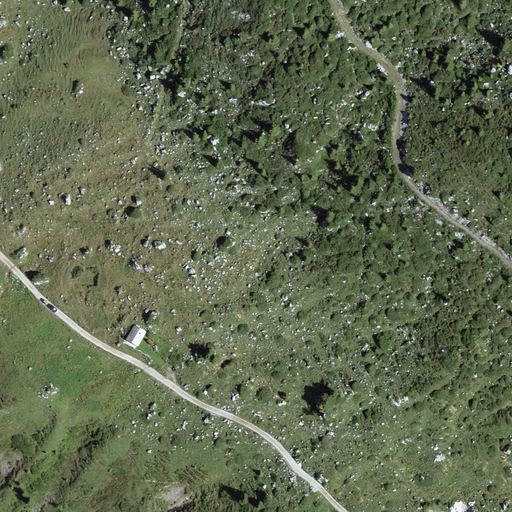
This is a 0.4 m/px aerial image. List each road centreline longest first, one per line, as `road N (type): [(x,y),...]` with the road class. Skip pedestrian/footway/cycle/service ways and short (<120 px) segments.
road 1 (track): [(0,255),(87,336),(256,429),(351,511)]
road 2 (track): [(511,266),(413,185),(401,165)]
